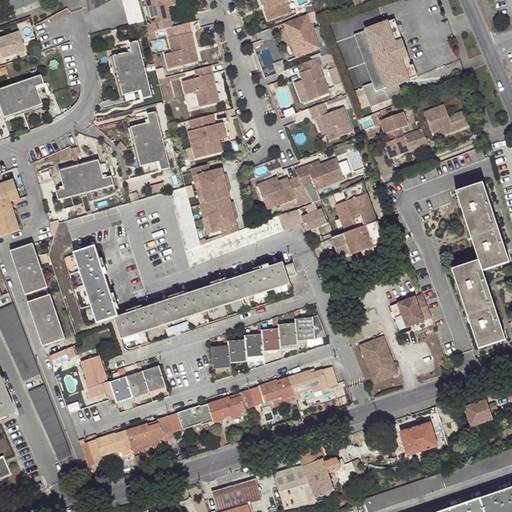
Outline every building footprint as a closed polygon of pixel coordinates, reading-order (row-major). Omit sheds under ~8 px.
[(85,0),(88,12),(111,0),(85,0)] [(122,0),(128,25),(143,21),(137,0),(122,0)] [(175,0),(146,0),(155,32),(166,29),(173,27),(171,19),(167,20),(163,4),(176,1),(175,0)] [(264,0),(268,9),(266,10),(270,22),(288,15),(284,4),(288,2),(286,0),(264,0)] [(177,4),(176,1),(163,4),(167,20),(171,19),(168,7),(177,4)] [(292,14),(288,2),(284,4),(288,15),(292,14)] [(321,50),(308,15),(284,25),(297,59),(321,50)] [(395,58),(393,53),(403,50),(403,48),(403,46),(402,45),(400,44),(398,44),(391,47),(390,44),(397,41),(401,40),(398,34),(402,31),(399,24),(395,25),(392,19),(352,34),(371,82),(361,86),(367,102),(399,89),(396,82),(416,74),(412,63),(409,64),(408,60),(406,54),(395,58)] [(194,48),(188,24),(173,27),(166,29),(172,53),(164,55),(168,70),(192,64),(189,53),(187,53),(186,50),(194,48)] [(0,56),(0,58),(25,49),(18,32),(0,37),(0,56)] [(131,51),(113,55),(122,94),(140,90),(143,98),(151,96),(137,41),(129,43),(131,51)] [(192,64),(197,62),(194,48),(186,50),(187,53),(189,53),(192,64)] [(403,50),(393,53),(395,58),(405,54),(403,50)] [(122,94),(113,55),(110,56),(119,95),(122,94)] [(322,66),(319,58),(302,65),(305,72),(300,74),(303,80),(310,101),(329,94),(319,67),(322,66)] [(214,79),(211,67),(195,70),(197,78),(183,82),(186,95),(197,92),(200,107),(220,103),(215,82),(212,82),(211,79),(214,79)] [(0,111),(2,117),(40,104),(34,86),(42,83),(39,75),(0,88),(0,111)] [(302,104),(310,101),(303,80),(295,83),(302,104)] [(40,104),(2,117),(3,120),(42,107),(40,104)] [(327,114),(323,104),(309,109),(313,120),(317,119),(320,117),(326,132),(329,141),(353,132),(343,108),(327,114)] [(448,118),(443,105),(423,112),(431,133),(439,130),(450,126),(453,132),(467,126),(462,112),(448,118)] [(149,123),(131,127),(140,166),(159,162),(161,170),(169,168),(155,112),(147,114),(149,123)] [(379,120),(384,133),(401,127),(407,124),(402,112),(379,120)] [(215,125),(213,115),(190,120),(192,131),(189,131),(196,159),(219,153),(216,140),(219,140),(215,125)] [(320,117),(317,119),(323,133),(326,132),(320,117)] [(223,123),(215,125),(219,140),(227,138),(223,123)] [(450,126),(439,130),(441,136),(453,132),(450,126)] [(140,166),(131,127),(128,128),(137,167),(140,166)] [(401,127),(384,133),(387,141),(404,135),(401,127)] [(421,129),(404,135),(407,146),(417,142),(419,147),(426,144),(421,129)] [(387,141),(383,142),(388,158),(409,151),(407,146),(404,135),(387,141)] [(58,167),(59,170),(98,160),(97,157),(58,167)] [(307,167),(294,171),(298,177),(303,187),(313,184),(315,190),(343,180),(335,159),(308,170),(307,167)] [(98,160),(59,170),(64,188),(55,190),(58,200),(113,185),(110,176),(102,178),(98,160)] [(200,181),(202,189),(228,182),(227,178),(224,179),(222,168),(209,172),(207,164),(191,169),(193,176),(198,175),(200,181)] [(303,187),(298,177),(288,181),(287,178),(278,182),(259,189),(266,209),(307,194),(303,187)] [(276,178),(257,185),(259,189),(278,182),(276,178)] [(12,180),(0,184),(0,235),(19,229),(9,200),(18,197),(12,180)] [(361,181),(342,189),(346,202),(335,206),(345,233),(376,222),(361,181)] [(204,195),(206,203),(229,196),(227,187),(229,186),(228,182),(202,189),(204,195)] [(483,182),(456,191),(469,232),(496,223),(483,182)] [(283,231),(277,216),(252,225),(245,228),(238,230),(223,236),(200,245),(185,187),(170,191),(189,267),(283,231)] [(136,192),(129,193),(130,200),(138,199),(136,192)] [(207,209),(209,217),(235,209),(233,205),(231,206),(229,196),(206,203),(205,203),(207,209)] [(223,236),(238,230),(233,214),(236,214),(235,209),(209,217),(210,223),(213,233),(221,229),(223,236)] [(321,209),(301,217),(307,233),(328,225),(321,209)] [(245,228),(252,225),(249,213),(242,214),(245,228)] [(331,238),(342,270),(388,253),(384,243),(376,222),(345,233),(331,238)] [(482,272),(509,263),(496,223),(469,232),(478,260),(482,272)] [(32,243),(10,251),(25,295),(47,287),(32,243)] [(95,245),(76,251),(99,322),(114,317),(120,336),(122,336),(124,342),(140,337),(139,333),(137,330),(289,282),(288,278),(297,276),(293,264),(284,266),(283,263),(266,268),(265,265),(257,267),(258,271),(224,281),(223,279),(215,281),(216,284),(182,295),(180,292),(173,295),(174,298),(138,309),(138,306),(130,309),(131,311),(118,315),(115,305),(117,304),(115,297),(112,298),(103,271),(106,270),(103,261),(100,263),(95,245)] [(99,322),(76,251),(73,252),(96,323),(99,322)] [(465,310),(492,301),(482,272),(478,260),(451,269),(465,310)] [(290,284),(289,282),(137,330),(139,333),(290,284)] [(50,294),(28,302),(42,346),(65,338),(50,294)] [(431,317),(422,294),(391,305),(400,329),(431,317)] [(478,349),(504,340),(492,301),(465,310),(478,349)] [(39,374),(12,303),(0,308),(0,330),(22,381),(39,374)] [(228,341),(223,341),(224,345),(211,346),(213,364),(230,363),(230,360),(247,358),(246,353),(263,352),(263,356),(264,364),(269,363),(268,356),(267,348),(280,347),(280,343),(297,341),(298,344),(308,344),(308,339),(307,336),(314,335),(314,339),(325,335),(317,314),(312,316),(313,317),(296,318),(295,323),(278,324),(278,316),(272,317),(273,328),(262,330),(262,333),(245,334),(245,339),(228,341)] [(382,335),(358,344),(374,383),(397,373),(382,335)] [(298,348),(298,344),(297,341),(280,343),(280,347),(281,350),(298,348)] [(281,354),(281,350),(280,347),(267,348),(268,356),(281,354)] [(66,349),(50,356),(54,364),(69,358),(66,349)] [(85,379),(89,391),(99,388),(100,393),(105,391),(109,399),(114,397),(116,407),(133,401),(131,395),(148,389),(150,394),(166,388),(158,366),(143,370),(139,362),(137,364),(139,372),(126,376),(123,367),(116,369),(119,378),(105,383),(103,379),(105,378),(98,355),(82,361),(87,378),(85,379)] [(231,419),(243,415),(241,410),(246,408),(282,397),(282,398),(290,397),(291,401),(300,398),(299,393),(312,390),(312,393),(324,389),(322,383),(326,382),(328,387),(337,384),(331,366),(316,371),(311,373),(310,370),(281,379),(282,382),(278,383),(277,380),(239,392),(240,395),(229,399),(228,396),(200,405),(201,408),(197,410),(195,406),(158,418),(160,423),(149,426),(148,423),(116,433),(114,433),(87,442),(94,464),(120,456),(120,458),(133,454),(131,447),(148,442),(150,445),(161,441),(159,436),(162,435),(164,441),(173,437),(172,432),(200,423),(201,425),(213,421),(214,427),(219,426),(217,419),(230,416),(231,419)] [(0,382),(0,416),(13,411),(0,382)] [(58,459),(70,454),(43,384),(28,391),(58,459)] [(150,396),(150,394),(148,389),(131,395),(133,401),(150,396)] [(489,398),(491,411),(499,409),(496,397),(489,398)] [(492,421),(486,401),(463,408),(470,429),(492,421)] [(437,446),(430,423),(402,432),(409,455),(437,446)] [(316,503),(317,504),(322,503),(339,499),(328,473),(330,473),(333,473),(335,472),(337,470),(339,468),(339,467),(339,464),(338,463),(337,460),(335,459),(332,459),(329,459),(327,460),(326,462),(325,464),(319,446),(298,453),(302,465),(316,503)] [(374,511),(511,464),(511,449),(363,500),(367,511),(374,511)] [(2,456),(0,456),(0,477),(10,473),(2,456)] [(366,477),(359,459),(352,462),(359,480),(366,477)] [(316,503),(302,465),(273,474),(284,510),(316,503)] [(511,511),(511,487),(480,499),(484,511),(511,511)] [(484,511),(480,499),(442,511),(484,511)]
